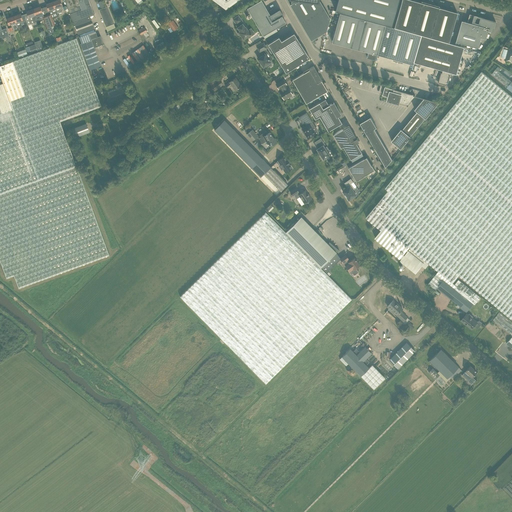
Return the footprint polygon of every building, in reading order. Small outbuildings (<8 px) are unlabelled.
[(60,0),(56,0),(53,2),(57,12),(62,10),(60,6),(62,5),(62,3),(60,0)] [(64,0),(66,5),(70,15),(73,22),(74,22),(82,43),(80,43),(90,70),(101,66),(94,47),(103,44),(100,36),(97,37),(90,16),(94,14),(88,0),(64,0)] [(286,22),(283,17),(282,16),(283,15),(280,9),(270,15),(261,0),(260,0),(247,8),(263,35),(286,22)] [(291,0),(291,1),(292,3),(290,4),(311,40),(325,31),(329,18),(319,0),(291,0)] [(391,26),(398,0),(338,0),(335,11),(340,12),(385,25),(391,26)] [(398,0),(391,26),(393,26),(400,0),(398,0)] [(449,43),(457,12),(438,7),(438,6),(422,1),(421,2),(413,0),(401,0),(394,27),(421,35),(449,43)] [(49,14),(47,15),(51,26),(55,24),(52,17),(58,15),(57,12),(53,2),(46,4),(49,14)] [(66,5),(62,6),(66,17),(70,15),(66,5)] [(40,6),(33,9),(36,17),(42,15),(46,28),(47,28),(49,35),(54,33),(51,26),(47,15),(44,16),(40,6)] [(99,9),(106,27),(108,31),(116,28),(114,23),(107,6),(99,9)] [(28,17),(25,18),(28,25),(34,22),(37,21),(36,17),(33,9),(26,11),(28,16),(28,17)] [(385,25),(340,12),(332,42),(368,52),(367,57),(374,59),(376,54),(377,54),(385,25)] [(20,13),(13,16),(17,27),(21,26),(23,25),(26,24),(27,27),(28,26),(28,25),(25,18),(24,19),(23,19),(22,18),(20,13)] [(462,21),(456,41),(477,47),(480,37),(485,39),(488,30),(491,31),(492,27),(494,27),(496,22),(488,19),(488,20),(484,19),(485,18),(469,14),(467,22),(462,21)] [(242,21),(238,15),(233,19),(237,24),(239,26),(237,27),(240,31),(238,32),(243,39),(251,34),(246,27),(245,27),(242,23),(242,24),(241,22),(242,21)] [(6,18),(8,23),(9,25),(12,23),(14,28),(17,27),(13,16),(6,18)] [(173,20),(168,24),(173,31),(178,28),(173,20)] [(0,36),(2,36),(3,38),(8,37),(7,36),(9,35),(6,28),(2,29),(0,24),(0,36)] [(385,25),(377,54),(384,56),(393,59),(393,60),(402,63),(403,61),(412,64),(413,62),(421,35),(394,27),(391,26),(385,25)] [(279,37),(268,44),(269,46),(286,72),(309,58),(302,47),(292,34),(281,41),(279,37)] [(449,43),(421,35),(413,62),(442,70),(441,72),(440,72),(437,82),(446,84),(449,74),(448,74),(449,72),(456,74),(463,47),(449,43)] [(0,260),(6,278),(14,275),(18,288),(109,254),(76,166),(60,121),(101,106),(76,38),(0,65),(0,72),(4,83),(0,84),(0,260)] [(256,46),(260,52),(266,48),(269,46),(268,44),(265,45),(263,42),(261,44),(256,46)] [(29,46),(25,48),(25,49),(27,52),(30,51),(31,52),(36,50),(34,44),(29,46)] [(135,51),(142,58),(149,52),(142,45),(135,51)] [(263,55),(258,59),(259,61),(261,64),(263,67),(267,64),(268,65),(271,63),(270,62),(271,62),(270,61),(273,59),(266,48),(260,52),(263,55)] [(322,80),(314,66),(309,69),(309,70),(292,80),(306,103),(309,101),(327,91),(321,80),(322,80)] [(511,96),(482,71),(385,187),(388,190),(366,217),(381,230),(375,238),(401,259),(399,261),(415,274),(422,266),(425,269),(428,264),(409,249),(404,255),(403,254),(409,247),(453,282),(459,275),(511,320),(511,96)] [(218,77),(206,86),(208,88),(207,89),(210,93),(223,85),(219,80),(218,77)] [(227,88),(229,86),(233,91),(235,90),(241,85),(235,77),(225,85),(227,88)] [(281,91),(280,92),(284,99),(288,96),(288,97),(292,95),(291,95),(292,94),(288,87),(287,87),(286,85),(286,84),(283,79),(276,84),(278,89),(279,88),(281,91)] [(415,96),(415,95),(392,89),(385,87),(383,95),(389,97),(388,100),(398,103),(399,102),(407,104),(415,95),(415,96)] [(203,99),(197,89),(194,91),(201,100),(203,99)] [(426,119),(439,102),(440,103),(440,102),(423,98),(424,98),(415,109),(417,112),(402,130),(401,129),(391,141),(401,149),(411,137),(410,136),(425,118),(426,119)] [(323,108),(319,102),(312,107),(309,108),(315,119),(319,116),(328,131),(342,123),(338,116),(341,114),(333,102),(323,108)] [(299,117),(302,123),(310,119),(306,113),(299,117)] [(376,128),(371,117),(360,123),(366,133),(386,167),(392,159),(374,129),(376,128)] [(224,120),(214,129),(260,176),(270,167),(224,120)] [(310,123),(302,129),(308,139),(318,133),(315,129),(311,122),(310,123)] [(86,124),(71,129),(74,138),(89,132),(86,124)] [(343,146),(350,159),(362,153),(356,143),(358,142),(356,139),(357,138),(356,138),(356,139),(348,126),(333,135),(341,148),(343,146)] [(253,129),(247,134),(252,141),(258,136),(253,129)] [(263,136),(259,139),(262,143),(266,141),(268,144),(269,143),(270,146),(276,142),(274,138),(273,139),(270,132),(266,134),(266,133),(263,135),(263,136)] [(320,156),(323,161),(326,159),(325,158),(329,155),(327,151),(329,150),(326,146),(324,147),(323,145),(324,144),(320,139),(315,142),(318,148),(316,149),(321,156),(320,156)] [(283,169),(285,173),(288,171),(288,172),(291,170),(291,169),(292,168),(290,165),(287,160),(286,160),(284,156),(278,161),(280,165),(279,165),(281,169),(283,169)] [(356,181),(375,170),(372,165),(367,157),(364,159),(363,159),(348,168),(356,181)] [(270,168),(264,174),(280,191),(287,185),(270,168)] [(342,191),(348,200),(356,195),(352,190),(354,189),(350,184),(353,182),(350,178),(344,183),(346,186),(347,186),(348,187),(342,191)] [(296,199),(299,197),(304,203),(311,199),(305,190),(299,194),(298,192),(296,188),(290,193),(292,196),(294,195),(296,199)] [(337,285),(329,276),(326,273),(320,267),(327,261),(336,252),(301,216),(285,232),(266,212),(180,296),(230,347),(265,383),(351,299),(337,285)] [(348,259),(346,255),(340,259),(343,263),(351,274),(352,273),(353,275),(355,275),(358,273),(358,272),(355,268),(359,265),(354,258),(349,261),(348,259)] [(327,261),(320,267),(326,273),(332,267),(327,261)] [(438,271),(428,284),(435,289),(437,287),(461,307),(460,308),(466,313),(473,304),(474,305),(481,297),(459,279),(455,284),(438,271)] [(397,315),(403,321),(407,317),(400,311),(402,309),(397,304),(393,300),(387,306),(397,315)] [(511,322),(499,312),(493,320),(511,335),(510,336),(511,337),(506,344),(511,348),(511,322)] [(472,329),(474,326),(478,328),(482,323),(479,321),(477,321),(477,322),(472,318),(473,317),(469,314),(468,315),(466,313),(461,320),(472,329)] [(398,368),(415,351),(406,343),(389,360),(398,368)] [(350,349),(339,359),(346,365),(348,363),(373,389),(385,378),(372,365),(369,368),(365,365),(368,362),(365,359),(370,354),(364,347),(359,352),(356,349),(353,352),(350,349)] [(458,367),(440,349),(429,360),(428,362),(429,363),(430,361),(439,370),(437,373),(433,369),(428,373),(441,386),(451,377),(450,376),(458,367)] [(470,366),(461,375),(468,381),(467,381),(471,384),(475,380),(472,377),(473,375),(476,372),(470,366)]
